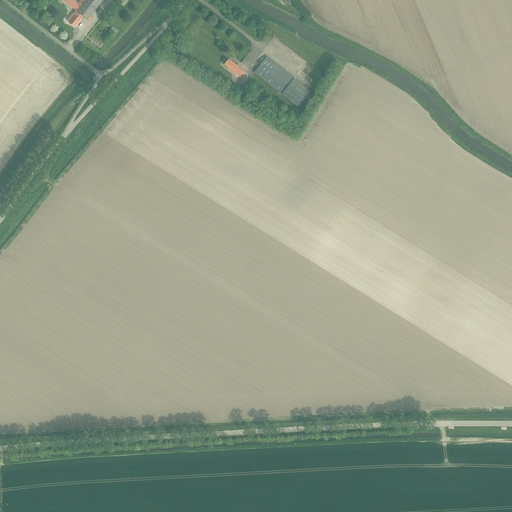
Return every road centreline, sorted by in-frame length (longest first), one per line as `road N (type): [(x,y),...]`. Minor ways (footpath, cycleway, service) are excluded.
road 1 (unclassified): [(0,447),(511,423)]
road 2 (unclassified): [(69,129),(177,12)]
